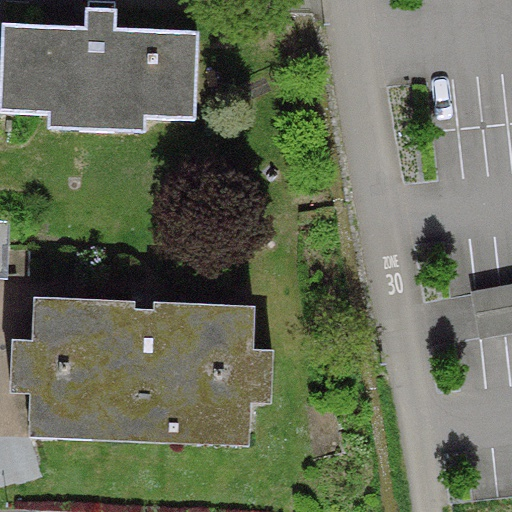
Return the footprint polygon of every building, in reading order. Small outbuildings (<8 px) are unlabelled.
[(511,29),(511,30),(506,0),(417,0),(433,92),(511,78),(511,29)] [(109,120),(189,123),(192,38),(109,35),(110,15),(81,14),(80,33),(0,30),(0,115),(74,118),(74,133),(108,135),(109,120)] [(456,120),(477,233),(511,226),(511,139),(507,111),(456,120)] [(456,237),(461,266),(511,257),(511,226),(477,233),(456,237)] [(511,257),(461,266),(467,295),(511,287),(511,257)] [(511,287),(467,295),(475,340),(511,332),(511,287)] [(6,396),(26,397),(24,440),(243,449),(244,405),(264,406),(266,355),(246,354),(248,311),(29,303),(28,345),(8,345),(6,396)]
